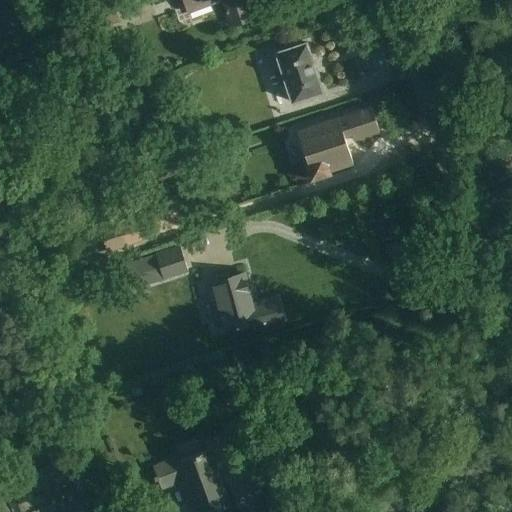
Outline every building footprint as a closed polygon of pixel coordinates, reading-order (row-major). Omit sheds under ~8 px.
[(224,27),(250,18),(244,0),(175,0),(181,15),(216,3),(224,27)] [(284,102),(323,90),(306,36),(267,48),(284,102)] [(373,129),(366,105),(282,131),(298,182),(350,166),(342,139),(373,129)] [(145,284),(187,276),(183,260),(142,268),(145,284)] [(248,335),(281,325),(273,300),(249,307),(237,266),(201,277),(216,329),(244,321),(248,335)] [(14,511),(62,511),(95,499),(75,452),(2,481),(14,511)] [(161,511),(212,511),(230,505),(209,452),(147,477),(161,511)]
